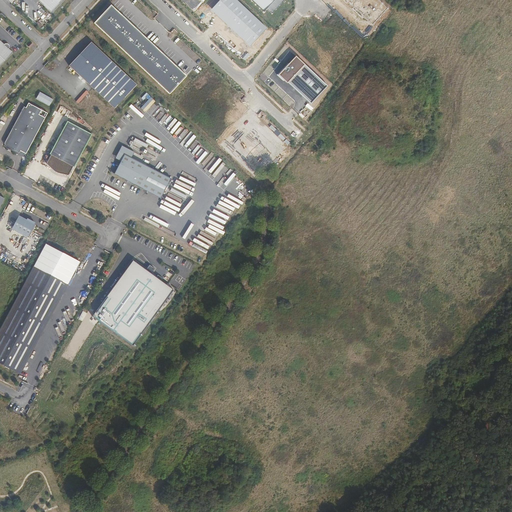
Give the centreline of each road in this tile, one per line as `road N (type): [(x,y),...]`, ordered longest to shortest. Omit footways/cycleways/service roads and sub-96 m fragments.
road 1 (track): [(266,171),(262,239),(244,276),(80,511)]
road 2 (unclassified): [(0,94),(88,0)]
